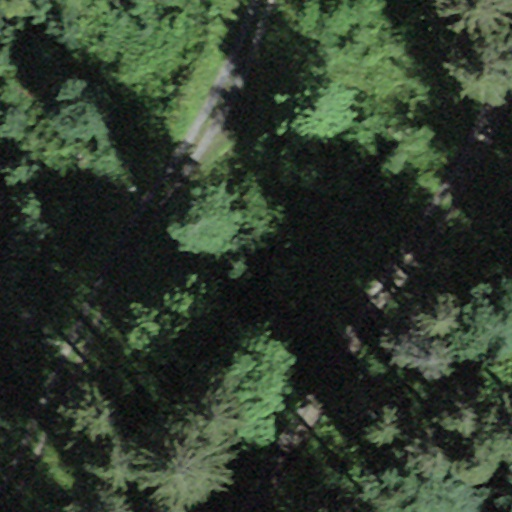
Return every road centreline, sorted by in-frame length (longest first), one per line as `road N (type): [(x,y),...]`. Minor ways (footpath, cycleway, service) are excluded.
road 1 (track): [(0,496),(263,0)]
road 2 (track): [(511,67),(466,157),(342,338),(243,511)]
